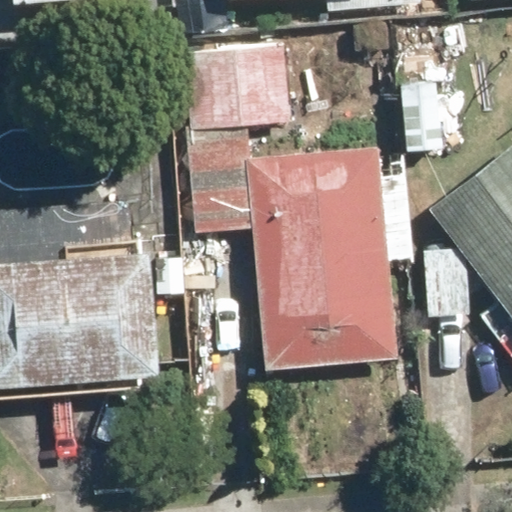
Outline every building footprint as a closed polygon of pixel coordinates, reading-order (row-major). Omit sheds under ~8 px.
[(199,51),(204,128),(292,122),(287,45),(199,51)] [(442,83),(405,87),(411,147),(448,143),(442,83)] [(511,156),(439,210),(511,308),(511,156)] [(270,365),(400,352),(380,157),(251,170),(270,365)] [(0,276),(0,381),(160,367),(151,264),(0,276)]
